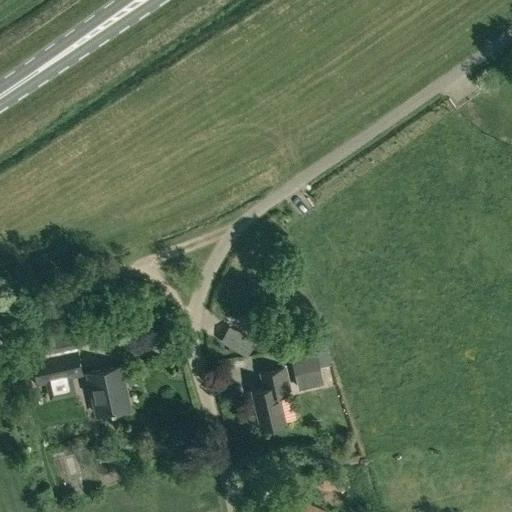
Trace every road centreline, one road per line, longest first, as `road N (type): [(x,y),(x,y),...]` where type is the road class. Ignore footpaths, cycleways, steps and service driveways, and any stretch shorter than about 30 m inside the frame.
road 1 (unclassified): [(234,511),(192,333),(219,253),(253,213),(511,33)]
road 2 (track): [(0,319),(236,229)]
road 3 (primary): [(0,97),(164,0)]
road 4 (primary): [(128,0),(0,95)]
